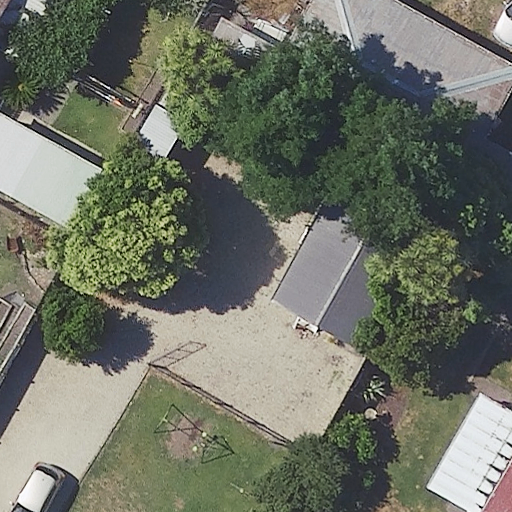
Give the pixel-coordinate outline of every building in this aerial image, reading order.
[(0,0),(0,38),(32,55),(61,0),(0,0)] [(511,153),(486,140),(511,91),(511,57),(405,0),(319,0),(300,36),(261,16),(244,47),(237,61),(511,210),(511,153)] [(108,158),(0,104),(0,181),(77,220),(108,158)] [(511,511),(511,403),(487,390),(434,489),(476,511),(511,511)] [(159,511),(169,494),(97,456),(67,511),(159,511)]
